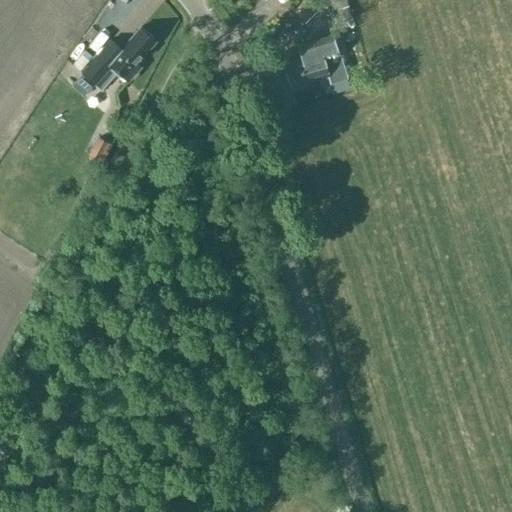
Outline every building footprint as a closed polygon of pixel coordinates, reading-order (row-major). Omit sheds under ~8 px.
[(328,0),(336,22),(350,17),(345,0),(328,0)] [(110,39),(81,72),(100,90),(116,72),(127,81),(141,65),(136,61),(155,39),(141,26),(121,48),(110,39)] [(301,58),(284,63),(291,86),(328,74),(330,82),(346,77),(332,34),(297,45),(301,58)] [(104,126),(116,132),(124,117),(112,110),(104,126)] [(86,153),(101,161),(111,143),(96,135),(86,153)]
